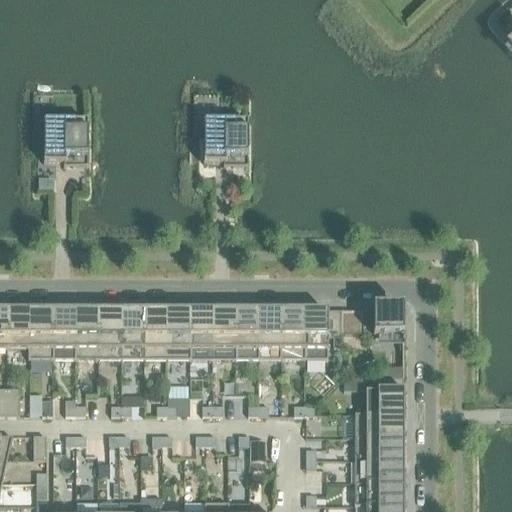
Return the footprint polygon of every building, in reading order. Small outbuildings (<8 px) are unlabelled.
[(63,171),(87,171),(87,125),(43,125),(43,167),(63,167),(63,171)] [(203,125),(203,167),(223,167),(224,171),(247,171),(247,125),(203,125)] [(29,365),(52,365),(52,315),(39,315),(39,313),(30,314),(30,315),(29,315),(29,365)] [(122,315),(120,315),(121,365),(144,365),(143,315),(131,315),(131,313),(122,313),(122,315)] [(213,313),(213,315),(213,353),(236,353),(236,315),(222,315),(222,313),(213,313)] [(305,315),(305,364),(328,364),(328,342),(334,342),(341,342),(341,341),(341,315),(314,315),(314,313),(304,313),(305,315)] [(28,365),(29,365),(29,315),(6,315),(6,353),(28,353),(28,365)] [(52,365),(75,365),(75,315),(74,315),(52,315),(52,365)] [(75,315),(75,365),(97,365),(97,315),(75,315)] [(120,315),(97,315),(97,365),(121,365),(120,315)] [(167,315),(143,315),(144,365),(167,365),(167,315)] [(190,315),(167,315),(167,365),(191,365),(191,353),(190,353),(190,315)] [(213,315),(190,315),(190,353),(191,353),(213,353),(213,315)] [(259,315),(236,315),(236,353),(236,364),(259,364),(259,315)] [(282,315),(259,315),(259,364),(282,364),(282,315)] [(305,315),(282,315),(282,364),(305,364),(305,315)] [(403,315),(362,315),(352,315),(341,315),(341,341),(362,341),(403,341),(403,315)] [(354,418),(354,420),(403,419),(403,383),(376,383),(376,395),(365,395),(365,418),(354,418)] [(7,394),(7,421),(20,421),(20,394),(7,394)] [(42,421),(52,421),(52,411),(52,404),(42,404),(42,421)] [(75,421),(75,411),(75,404),(65,404),(65,411),(65,421),(75,421)] [(85,411),(75,411),(75,421),(85,421),(85,411)] [(111,421),(121,421),(121,411),(111,411),(111,421)] [(121,411),(121,421),(131,421),(131,411),(121,411)] [(156,421),(167,421),(167,411),(156,411),(156,421)] [(167,411),(167,421),(177,421),(177,411),(167,411)] [(212,421),(212,411),(202,411),(202,421),(212,421)] [(222,411),(212,411),(212,421),(222,421),(222,411)] [(248,421),(258,421),(258,411),(248,411),(248,421)] [(258,411),(258,421),(268,421),(268,411),(258,411)] [(304,421),(304,411),(293,411),(294,421),(304,421)] [(314,411),(304,411),(304,421),(314,421),(314,411)] [(354,420),(354,442),(403,442),(403,419),(354,420)] [(0,441),(0,465),(7,466),(12,441),(0,441)] [(46,465),(46,441),(33,441),(33,465),(46,465)] [(65,451),(75,451),(75,441),(65,441),(65,451)] [(75,441),(75,451),(86,451),(86,441),(75,441)] [(108,451),(119,452),(119,441),(108,441),(108,451)] [(119,441),(119,452),(129,452),(129,441),(119,441)] [(152,452),(162,452),(162,441),(152,441),(152,452)] [(162,441),(162,452),(172,452),(172,441),(162,441)] [(195,451),(205,451),(205,441),(195,441),(195,451)] [(205,441),(205,451),(216,451),(216,441),(205,441)] [(238,451),(249,451),(249,441),(238,441),(238,451)] [(354,442),(354,465),(403,465),(403,442),(354,442)] [(250,466),(265,466),(265,446),(250,446),(250,466)] [(306,455),(306,465),(316,465),(316,455),(306,455)] [(316,465),(306,465),(305,475),(316,476),(316,465)] [(354,465),(354,488),(403,488),(403,465),(354,465)] [(99,470),(99,482),(111,482),(111,470),(99,470)] [(36,478),(36,488),(46,488),(46,478),(36,478)] [(46,488),(36,488),(36,498),(46,498),(46,488)] [(354,488),(354,511),(403,511),(403,488),(366,488),(354,488)] [(316,500),(306,500),(306,511),(316,511),(316,500)]
